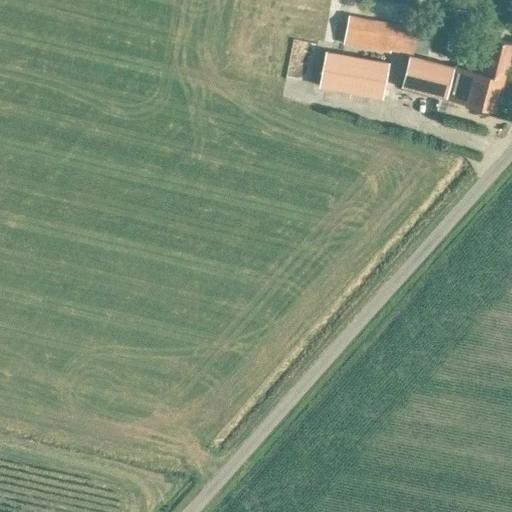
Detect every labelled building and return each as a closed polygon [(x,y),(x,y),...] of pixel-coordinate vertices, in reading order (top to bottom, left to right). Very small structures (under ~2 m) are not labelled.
[(490,11),(476,9),(474,20),(488,23),(490,11)] [(348,16),(343,44),(353,46),(389,53),(389,50),(414,54),(414,49),(426,51),(431,22),(415,18),(413,28),(374,21),(348,16)] [(242,34),(239,48),(279,55),(281,40),(242,34)] [(469,70),(504,78),(511,44),(511,42),(490,37),(486,52),(475,49),(469,70)] [(325,50),(319,85),(350,91),(357,56),(351,55),(325,50)] [(455,66),(429,59),(409,54),(401,87),(495,110),(504,78),(469,70),(455,66)] [(258,57),(256,73),(278,75),(279,59),(258,57)]
